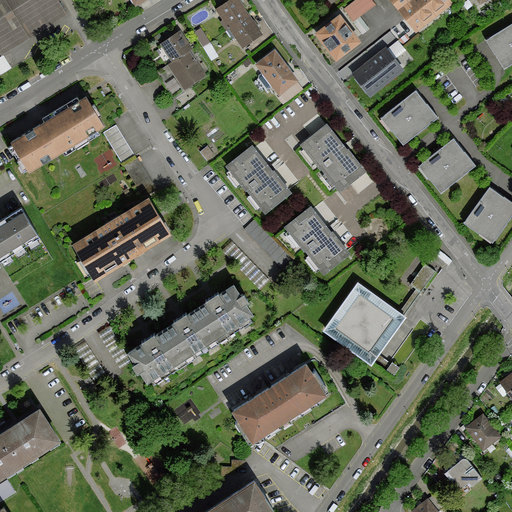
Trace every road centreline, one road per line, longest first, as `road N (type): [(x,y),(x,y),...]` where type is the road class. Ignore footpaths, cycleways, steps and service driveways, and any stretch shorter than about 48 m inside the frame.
road 1 (unclassified): [(0,384),(182,258),(209,225),(204,195),(101,47)]
road 2 (unclassified): [(267,0),(337,101),(486,285)]
road 3 (unclassified): [(486,285),(323,511)]
road 4 (residential): [(386,511),(511,342)]
